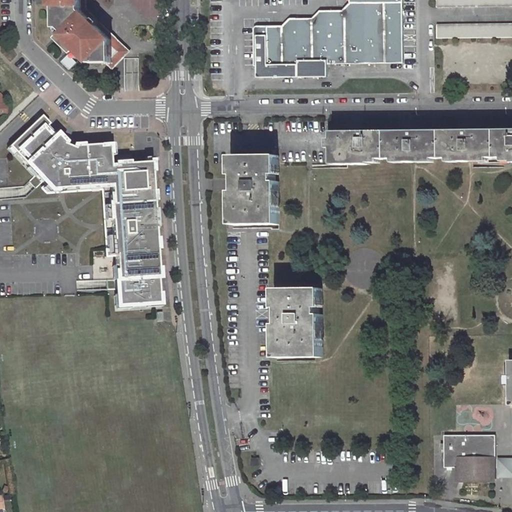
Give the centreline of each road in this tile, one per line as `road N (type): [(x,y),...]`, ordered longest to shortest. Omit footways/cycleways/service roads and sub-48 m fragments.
road 1 (unclassified): [(236,511),(200,266),(188,108)]
road 2 (unclassified): [(175,108),(182,267),(218,511)]
road 3 (unclassified): [(188,108),(511,106)]
road 4 (residential): [(175,108),(92,107),(23,41),(23,0)]
road 5 (residential): [(236,511),(411,510)]
